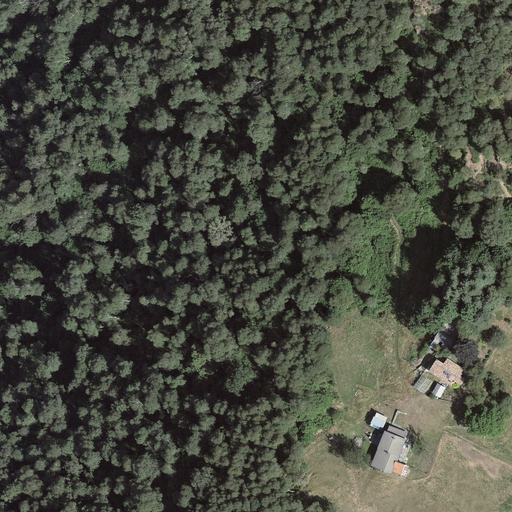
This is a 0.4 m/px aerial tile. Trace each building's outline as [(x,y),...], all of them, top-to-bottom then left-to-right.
[(470,375),(452,363),(448,370),(441,366),(436,374),(460,391),(470,375)] [(427,394),(432,380),(422,377),(417,391),(427,394)] [(432,396),(439,385),(434,382),(427,393),(432,396)] [(442,399),(447,388),(440,384),(434,395),(442,399)] [(406,440),(391,435),(379,467),(390,471),(394,460),(398,462),(406,440)]
